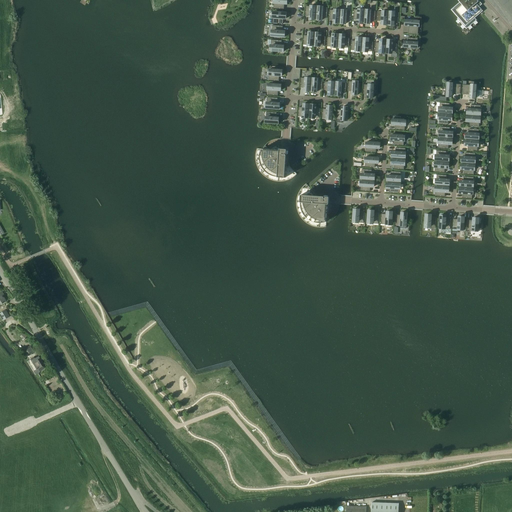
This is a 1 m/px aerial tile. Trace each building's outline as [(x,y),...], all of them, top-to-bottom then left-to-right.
[(287,4),(286,0),(273,0),(273,3),(274,3),(273,8),(284,9),(284,4),(287,4)] [(474,18),(482,11),(478,7),(481,4),(478,0),(477,1),(476,0),(458,0),(460,2),(452,10),(459,18),(458,19),(466,28),(476,20),(474,18)] [(511,0),(493,0),(500,8),(511,22),(511,0)] [(316,19),(316,8),(315,8),(315,6),(310,6),(306,6),(305,16),(310,16),(309,19),(314,20),(314,19),(316,19)] [(316,8),(316,19),(317,19),(317,20),(322,20),(322,17),(326,17),(327,8),(323,7),(318,6),(318,8),(316,8)] [(339,22),(340,12),(339,12),(339,10),(334,9),(334,10),(330,10),(329,19),(333,20),(333,23),(338,23),(338,22),(339,22)] [(363,22),(364,11),(363,11),(363,10),(358,9),(358,10),(354,10),(353,19),(357,19),(357,23),(362,23),(362,22),(363,22)] [(340,12),(339,22),(341,22),(341,24),(346,24),(346,21),(350,21),(351,11),(346,11),(346,10),(342,10),(341,12),(340,12)] [(364,11),(363,22),(365,22),(365,23),(370,24),(370,20),(374,21),(375,11),(371,11),(371,10),(366,10),(365,12),(364,11)] [(387,24),(388,13),(387,13),(387,11),(382,11),(382,12),(378,11),(377,21),(381,21),(381,24),(386,25),(386,24),(387,24)] [(388,13),(387,24),(389,24),(389,25),(394,25),(394,22),(398,22),(399,13),(394,12),(395,12),(390,11),(389,13),(388,13)] [(286,19),(286,13),(272,12),(272,18),(273,18),(272,23),(283,24),(283,19),(286,19)] [(408,34),(418,35),(418,26),(419,26),(419,21),(417,21),(418,20),(407,19),(407,21),(406,20),(405,25),(409,26),(408,34)] [(282,31),(283,26),(272,25),(272,31),(271,30),(271,36),(284,37),(285,31),(282,31)] [(314,45),(315,34),(313,34),(313,33),(308,32),(308,36),(304,35),(303,45),(307,45),(307,46),(312,46),(313,44),(314,45)] [(315,34),(314,45),(315,45),(315,46),(320,47),(320,46),(324,46),(325,37),(321,36),(321,33),(316,33),(316,34),(315,34)] [(338,46),(338,36),(337,35),(337,34),(332,34),(332,37),(328,37),(327,47),(331,47),(331,48),(336,48),(336,46),(338,46)] [(338,36),(338,46),(339,46),(339,48),(344,48),(348,48),(349,39),(344,38),(345,35),(340,35),(340,36),(338,36)] [(361,50),(362,39),(361,39),(361,38),(356,38),(356,41),(351,41),(351,50),(355,51),(360,52),(360,50),(361,50)] [(362,39),(361,50),(363,50),(363,52),(368,52),(372,52),(373,42),(368,42),(369,39),(364,38),(364,39),(362,39)] [(417,43),(417,38),(408,38),(407,42),(404,42),(404,47),(405,47),(405,48),(416,49),(416,48),(417,48),(418,43),(417,43)] [(385,52),(386,41),(385,41),(385,40),(380,39),(380,43),(375,42),(375,52),(379,52),(379,53),(384,53),(384,52),(385,52)] [(281,46),(282,41),(271,40),(271,45),(270,45),(270,51),(283,52),(284,46),(281,46)] [(386,41),(385,52),(387,52),(387,54),(392,54),(392,53),(396,54),(397,44),(392,44),(392,40),(388,40),(387,41),(386,41)] [(282,76),(282,70),(268,69),(268,75),(269,75),(268,80),(279,81),(279,76),(282,76)] [(310,90),(311,80),(310,80),(310,78),(305,78),(301,78),(300,88),(304,88),(304,91),(309,91),(309,90),(310,90)] [(311,80),(310,90),(312,91),(312,92),(317,92),(317,89),(321,89),(322,79),(318,79),(318,78),(313,78),(312,80),(311,80)] [(334,94),(335,84),(334,83),(334,82),(329,81),(329,82),(324,82),(324,91),(328,92),(328,95),(333,95),(333,94),(334,94)] [(358,83),(358,81),(353,81),(353,82),(348,81),(348,91),(352,91),(352,95),(357,95),(357,94),(358,94),(359,83),(358,83)] [(335,84),(334,94),(336,94),(335,95),(340,96),(341,92),(345,93),(346,83),(341,83),(341,82),(336,82),(336,84),(335,84)] [(460,94),(461,84),(452,84),(452,83),(447,83),(447,85),(446,85),(445,95),(446,95),(446,96),(451,97),(452,93),(460,94)] [(281,91),(281,85),(267,84),(267,90),(268,90),(267,95),(278,96),(278,91),(281,91)] [(373,86),(373,84),(368,84),(368,85),(364,84),(363,94),(368,94),(367,98),(372,98),(372,97),(374,97),(375,86),(373,86)] [(476,87),(476,85),(471,85),(462,85),(462,94),(470,95),(470,98),(475,98),(475,97),(476,97),(477,87),(476,87)] [(277,103),(277,98),(267,97),(267,102),(266,102),(266,108),(279,109),(280,103),(277,103)] [(440,113),(451,114),(451,113),(452,113),(452,108),(449,108),(449,103),(440,103),(439,107),(438,112),(440,112),(440,113)] [(309,116),(309,106),(308,106),(308,105),(303,104),(303,107),(298,107),(298,117),(302,117),(302,118),(307,118),(307,116),(309,116)] [(309,106),(309,116),(310,116),(310,118),(315,119),(315,118),(319,118),(320,109),(315,108),(316,105),(311,105),(311,106),(309,106)] [(468,115),(479,116),(479,115),(480,115),(481,110),(480,110),(480,105),(471,105),(471,109),(467,109),(467,114),(468,114),(468,115)] [(333,118),(334,107),(332,107),(332,106),(327,106),(327,109),(322,109),(322,118),(326,119),(331,120),(331,118),(333,118)] [(348,119),(348,108),(347,108),(347,107),(342,107),(342,110),(337,110),(337,120),(341,120),(346,121),(346,119),(348,119)] [(276,118),(276,113),(266,112),(266,117),(265,117),(265,123),(278,124),(279,118),(276,118)] [(451,115),(451,114),(440,113),(440,115),(438,115),(438,119),(438,120),(438,124),(448,125),(448,120),(451,120),(452,115),(451,115)] [(478,117),(479,116),(468,115),(468,117),(467,117),(466,121),(470,122),(469,126),(479,127),(479,122),(480,122),(480,118),(478,117)] [(404,121),(404,119),(394,118),(393,120),(392,120),(392,125),(395,125),(395,129),(405,130),(405,126),(406,126),(406,121),(404,121)] [(440,137),(451,138),(451,137),(452,137),(453,132),(449,132),(450,127),(440,127),(440,131),(439,131),(439,136),(440,136),(440,137)] [(466,139),(477,140),(477,139),(479,139),(479,134),(478,134),(479,129),(469,129),(469,133),(466,133),(465,138),(466,138),(466,139)] [(403,136),(403,135),(392,134),(392,135),(391,135),(391,140),(394,140),(394,145),(403,146),(404,141),(405,136),(403,136)] [(451,140),(451,138),(440,137),(440,139),(439,139),(438,144),(439,144),(438,148),(448,149),(448,144),(452,145),(452,140),(451,140)] [(477,141),(477,140),(466,139),(466,141),(465,140),(465,145),(468,146),(468,150),(477,151),(478,146),(479,141),(477,141)] [(379,143),(379,142),(368,141),(368,143),(366,142),(366,147),(366,152),(376,153),(376,148),(379,148),(380,143),(379,143)] [(393,158),(403,159),(403,158),(405,158),(406,153),(405,153),(405,148),(396,148),(395,152),(392,152),(392,157),(393,157),(393,158)] [(287,149),(287,151),(280,150),(280,149),(280,150),(262,149),(262,150),(264,150),(263,156),(260,156),(260,158),(260,161),(261,163),(262,165),(264,164),(267,168),(265,170),(267,168),(271,172),(269,174),(271,175),(274,176),(276,176),(277,176),(277,177),(278,177),(279,175),(285,175),(285,178),(287,149)] [(437,161),(447,162),(447,161),(449,161),(449,156),(446,156),(446,151),(436,150),(436,155),(435,155),(435,160),(437,160),(437,161)] [(462,163),(473,164),(473,163),(475,163),(475,158),(475,153),(465,153),(465,157),(462,157),(461,162),(463,162),(462,163)] [(377,158),(378,157),(367,156),(367,157),(365,157),(365,162),(365,167),(375,168),(375,163),(378,163),(379,158),(377,158)] [(403,160),(403,159),(393,158),(393,159),(391,159),(391,164),(394,164),(394,169),(404,170),(404,165),(405,165),(405,160),(403,160)] [(447,163),(447,162),(437,161),(437,163),(435,162),(434,167),(435,167),(435,172),(444,173),(445,168),(448,168),(448,163),(447,163)] [(473,165),(473,164),(462,163),(462,164),(461,164),(461,169),(464,169),(464,174),(474,175),(474,170),(475,170),(475,165),(473,165)] [(362,180),(373,181),(373,180),(374,180),(374,175),(371,174),(371,170),(362,169),(361,174),(360,179),(362,179),(362,180)] [(388,182),(399,183),(399,181),(401,181),(401,176),(400,176),(401,172),(391,171),(391,176),(387,176),(387,180),(388,181),(388,182)] [(437,185),(448,186),(448,185),(449,185),(449,180),(446,180),(446,175),(437,175),(436,179),(435,184),(437,184),(437,185)] [(461,187),(471,188),(472,187),(473,187),(474,182),(473,182),(473,177),(464,176),(463,181),(460,181),(460,186),(461,186),(461,187)] [(373,182),(373,181),(362,180),(362,181),(360,181),(360,186),(361,186),(360,191),(370,191),(370,187),(373,187),(374,182),(373,182)] [(399,184),(399,183),(388,182),(388,183),(387,183),(386,188),(390,188),(389,193),(399,193),(399,189),(400,189),(400,184),(399,184)] [(448,187),(448,186),(437,185),(437,187),(435,186),(435,191),(435,196),(445,197),(445,192),(448,192),(449,187),(448,187)] [(471,189),(471,188),(461,187),(461,188),(460,188),(459,193),(463,193),(462,198),(472,199),(472,194),(473,194),(473,189),(471,189)] [(329,197),(301,195),(304,196),(303,202),(301,202),(300,202),(301,202),(301,203),(301,204),(301,207),(302,209),(303,211),(304,210),(308,214),(306,216),(308,214),(312,218),(310,220),(312,221),(314,222),(317,222),(319,223),(320,220),(326,220),(326,222),(325,222),(326,222),(327,204),(329,204),(328,204),(328,197),(329,197)] [(364,223),(364,213),(359,212),(359,210),(354,209),(353,223),(358,223),(364,223)] [(378,224),(379,214),(374,213),(374,211),(368,210),(367,224),(373,224),(378,224)] [(391,226),(392,212),(387,212),(386,214),(381,214),(380,224),(386,225),(391,226)] [(406,227),(407,213),(401,213),(401,215),(396,215),(395,225),(400,226),(406,227)] [(435,228),(436,218),(431,217),(431,215),(425,214),(424,228),(430,228),(435,228)] [(450,229),(451,219),(446,218),(446,216),(440,216),(439,229),(445,229),(450,229)] [(463,231),(464,217),(458,217),(458,219),(453,219),(452,229),(457,230),(463,231)] [(478,232),(479,218),(473,218),(473,220),(468,220),(467,230),(472,231),(478,232)] [(5,310),(0,313),(0,315),(3,320),(9,317),(5,310)] [(44,365),(39,357),(35,359),(34,358),(30,360),(36,370),(37,369),(38,371),(39,370),(40,372),(44,369),(42,366),(44,365)] [(378,503),(377,511),(398,511),(399,503),(378,503)]
